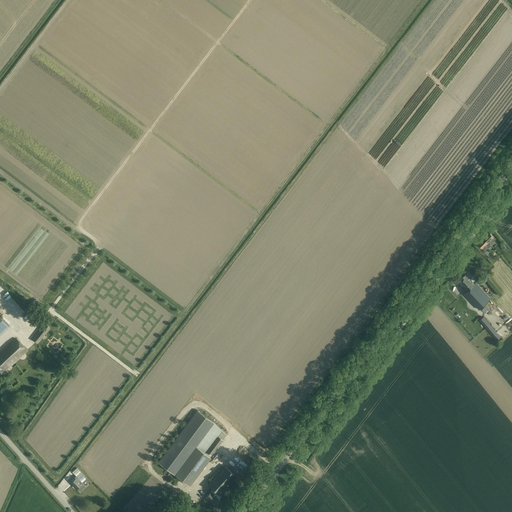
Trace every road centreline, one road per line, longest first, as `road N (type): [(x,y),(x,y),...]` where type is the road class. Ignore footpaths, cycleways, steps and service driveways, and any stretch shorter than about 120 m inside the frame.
road 1 (residential): [(346,379),(373,361),(415,311),(488,214),(508,170)]
road 2 (secondary): [(346,379),(508,170)]
road 3 (secondary): [(244,511),(346,379)]
